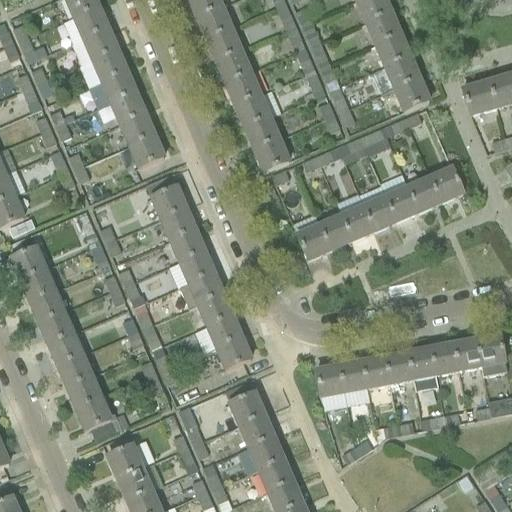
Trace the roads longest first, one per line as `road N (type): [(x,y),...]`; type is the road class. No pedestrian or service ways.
road 1 (residential): [(511,307),(493,303),(304,335),(269,315),(139,0)]
road 2 (residential): [(71,511),(0,345)]
